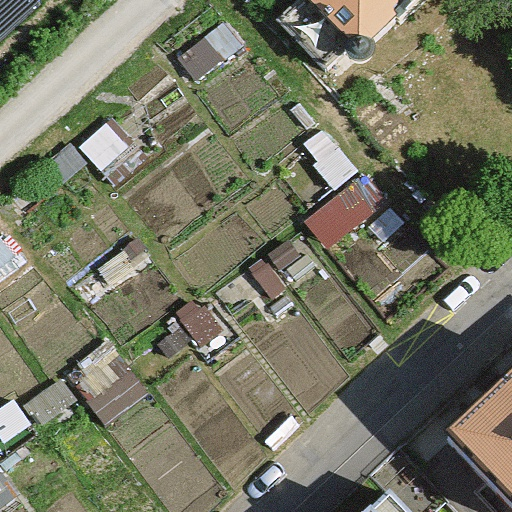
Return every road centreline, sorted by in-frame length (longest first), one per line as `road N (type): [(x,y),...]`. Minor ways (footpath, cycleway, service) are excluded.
road 1 (residential): [(248,511),(511,263)]
road 2 (residential): [(0,144),(153,0)]
